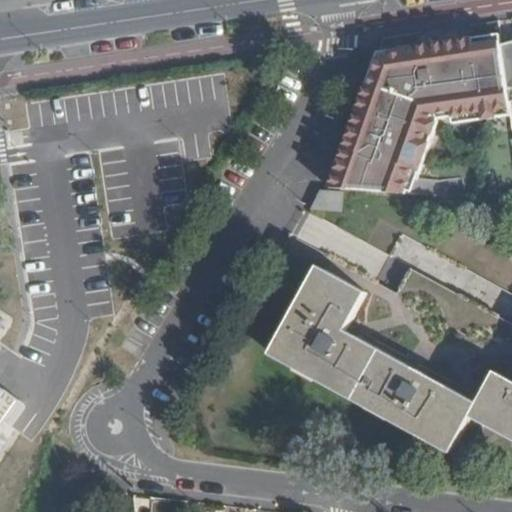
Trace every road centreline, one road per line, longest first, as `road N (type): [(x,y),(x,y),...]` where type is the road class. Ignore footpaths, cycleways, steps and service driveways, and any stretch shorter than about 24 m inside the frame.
road 1 (residential): [(356,497),(160,470),(129,437),(136,391),(332,64),(335,0)]
road 2 (secondary): [(254,0),(0,35)]
